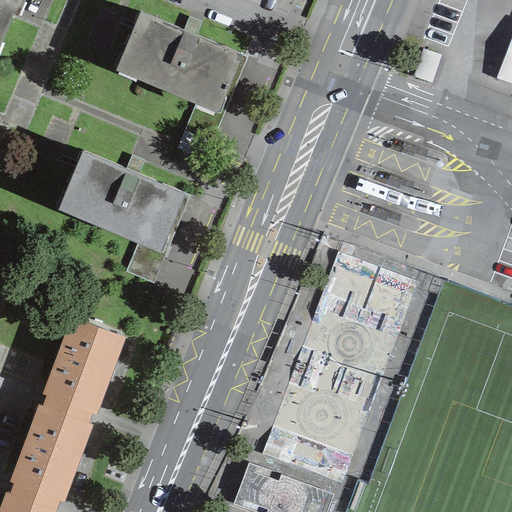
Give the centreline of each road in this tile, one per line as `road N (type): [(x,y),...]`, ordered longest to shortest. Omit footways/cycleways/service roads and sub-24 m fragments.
road 1 (secondary): [(370,0),(154,511)]
road 2 (unknown): [(0,403),(140,448)]
